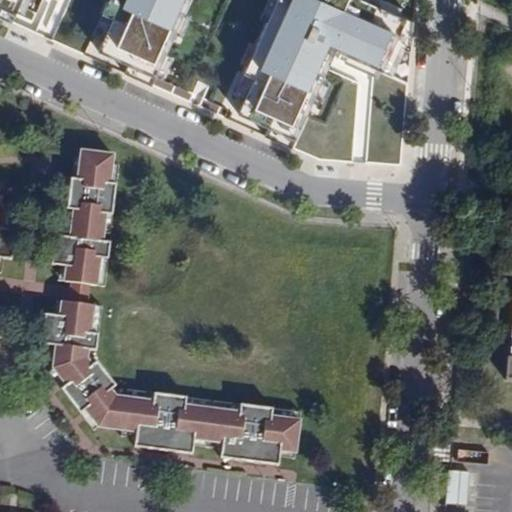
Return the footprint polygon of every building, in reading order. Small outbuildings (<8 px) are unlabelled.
[(0,0),(0,3),(25,14),(30,0),(0,0)] [(200,0),(117,0),(96,47),(165,78),(200,0)] [(276,0),(231,98),(304,131),(346,39),(393,61),(416,12),(388,0),(276,0)] [(116,157),(78,153),(75,185),(66,182),(60,213),(70,215),(67,241),(50,238),(45,270),(61,272),(60,287),(70,289),(69,307),(59,306),(56,319),(42,317),(37,347),(50,350),(51,376),(63,390),(56,394),(75,421),(83,417),(96,434),(134,440),(132,450),(191,460),(194,448),(221,452),(219,462),(276,472),(280,457),(296,460),(302,423),(282,422),(271,421),(271,412),(238,407),(238,418),(184,411),(185,403),(151,396),(150,406),(119,404),(109,396),(115,386),(96,367),(89,368),(90,355),(99,357),(99,337),(92,334),(94,309),(84,305),(86,292),(96,294),(98,263),(109,265),(112,244),(101,243),(105,219),(114,218),(120,184),(112,183),(116,157)] [(0,341),(2,341),(7,309),(0,308),(0,264),(9,266),(14,235),(3,232),(5,216),(0,208),(0,195),(1,195),(0,193),(0,341)] [(447,503),(469,504),(471,471),(449,469),(447,503)]
